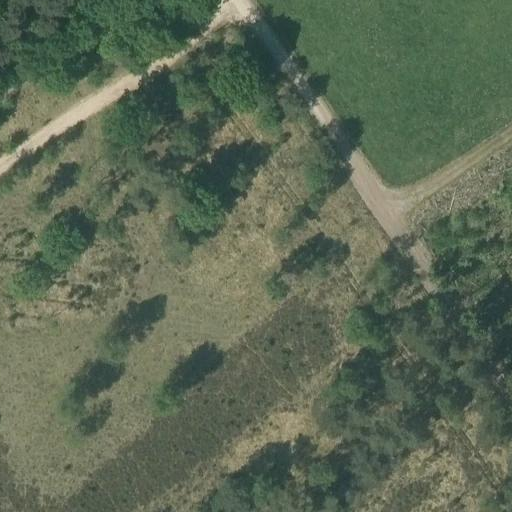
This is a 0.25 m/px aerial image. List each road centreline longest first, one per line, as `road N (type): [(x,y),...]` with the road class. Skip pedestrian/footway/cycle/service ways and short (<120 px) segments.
road 1 (track): [(511,395),(235,0)]
road 2 (track): [(0,171),(237,2)]
road 3 (track): [(385,209),(511,122)]
